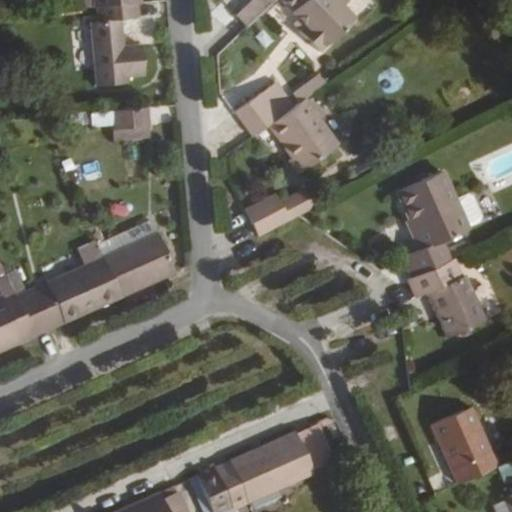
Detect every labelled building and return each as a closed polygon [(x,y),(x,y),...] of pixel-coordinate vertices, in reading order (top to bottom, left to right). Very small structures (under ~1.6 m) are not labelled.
[(121,13),(139,10),(137,0),(127,0),(98,4),(100,18),(91,19),(100,83),(130,78),(129,71),(147,68),(143,39),(125,41),(121,13)] [(273,0),(242,0),(229,8),(239,25),(275,3),(273,0)] [(287,0),(301,14),(309,23),(301,31),(321,51),(359,15),(347,2),(348,0),(287,0)] [(301,14),(294,22),(301,31),(309,23),(301,14)] [(257,132),(271,122),(301,100),(284,77),(240,108),(257,132)] [(308,95),(301,100),(271,122),(298,158),(294,160),(303,173),(343,145),(308,95)] [(168,107),(145,110),(147,124),(170,120),(168,107)] [(107,126),(107,139),(145,138),(144,108),(75,109),(75,126),(107,126)] [(422,246),(406,253),(416,275),(452,258),(443,238),(471,225),(444,168),(400,189),(417,225),(414,227),(422,246)] [(285,197),(283,192),(252,208),(266,235),(303,215),(321,205),(310,184),(285,197)] [(106,251),(106,252),(123,291),(176,266),(159,226),(106,251)] [(65,316),(123,291),(106,252),(49,278),(65,316)] [(452,258),(416,275),(413,277),(421,295),(430,291),(452,334),(489,318),(468,272),(464,275),(455,257),(452,258)] [(0,289),(2,293),(14,287),(9,274),(0,277),(0,289)] [(0,346),(33,331),(14,287),(2,293),(4,300),(0,301),(0,346)] [(471,410),(430,428),(455,486),(497,468),(471,410)] [(336,461),(318,421),(295,431),(314,470),(336,461)] [(295,431),(215,468),(232,507),(314,470),(295,431)] [(213,511),(221,511),(232,507),(215,468),(197,476),(213,511)] [(183,511),(172,487),(158,494),(165,511),(183,511)] [(116,511),(165,511),(158,494),(116,511)]
